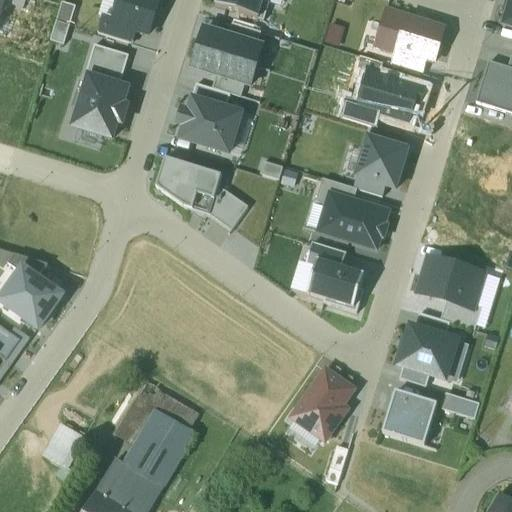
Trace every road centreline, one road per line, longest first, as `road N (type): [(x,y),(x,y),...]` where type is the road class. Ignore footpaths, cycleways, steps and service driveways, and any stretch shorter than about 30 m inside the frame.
road 1 (residential): [(127,204),(369,365),(474,14)]
road 2 (residential): [(0,432),(102,288),(127,204)]
road 3 (residential): [(127,204),(187,0)]
road 4 (residential): [(0,159),(127,204)]
